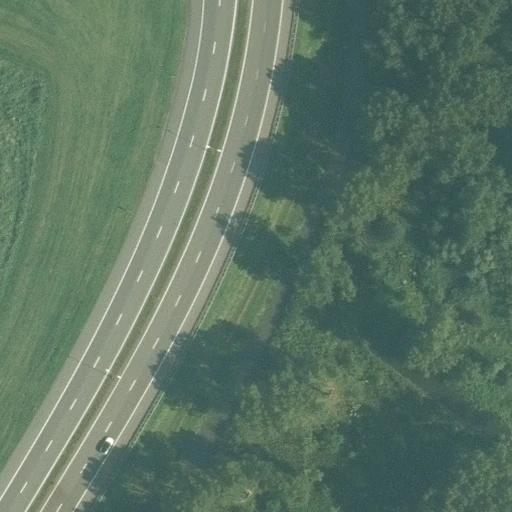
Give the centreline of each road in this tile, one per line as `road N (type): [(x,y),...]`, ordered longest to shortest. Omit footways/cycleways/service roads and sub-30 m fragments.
road 1 (motorway): [(218,0),(203,99),(173,193),(110,332),(3,511)]
road 2 (motorway): [(56,511),(157,341),(214,216),(253,95),(268,0)]
